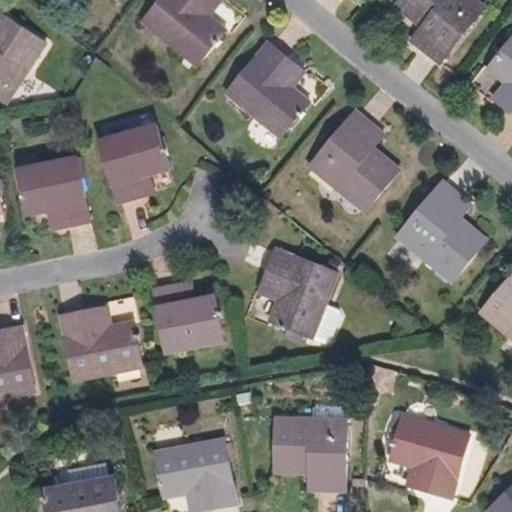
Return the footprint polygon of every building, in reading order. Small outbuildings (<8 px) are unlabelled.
[(211,17),(203,10),(211,0),(163,0),(145,22),(199,67),(229,31),(211,17)] [(211,17),(224,1),(222,0),(211,0),(203,10),(211,17)] [(440,63),(485,7),(475,0),(398,0),(394,5),(422,27),(430,34),(420,47),(440,63)] [(0,99),(13,108),(52,48),(5,16),(0,24),(0,99)] [(420,47),(430,34),(422,27),(411,40),(420,47)] [(280,139),(311,103),(294,88),(286,81),(298,67),(270,43),(227,94),(280,139)] [(511,44),(491,69),(508,84),(511,87),(511,95),(504,105),(511,112),(511,44)] [(294,88),(307,73),(298,67),(286,81),(294,88)] [(504,105),(511,95),(511,87),(508,84),(495,98),(504,105)] [(375,148),(367,141),(378,128),(357,111),(312,167),(368,213),(403,170),(375,148)] [(160,135),(156,124),(135,131),(138,142),(160,135)] [(375,148),(386,134),(378,128),(367,141),(375,148)] [(170,170),(160,135),(138,142),(135,131),(100,142),(119,205),(146,196),(141,180),(151,176),(170,170)] [(92,223),(79,159),(43,166),(45,176),(22,181),(30,216),(51,211),(61,209),(65,228),(92,223)] [(45,176),(43,166),(21,170),(22,181),(45,176)] [(156,194),(151,176),(141,180),(146,196),(156,194)] [(462,219),(454,212),(464,200),(443,182),(397,236),(453,284),(489,241),(462,219)] [(462,219),(472,206),(464,200),(454,212),(462,219)] [(65,228),(61,209),(51,211),(55,230),(65,228)] [(327,304),(340,274),(279,249),(264,283),(283,291),(279,301),(270,321),(313,338),(314,337),(327,342),(331,338),(341,314),(340,309),(327,304)] [(511,277),(483,312),(511,337),(511,277)] [(195,301),(191,283),(181,286),(185,303),(195,301)] [(279,301),(283,291),(264,283),(261,293),(279,301)] [(225,331),(218,296),(195,301),(185,303),(181,286),(155,291),(168,354),(204,346),(202,336),(225,331)] [(112,326),(108,306),(97,309),(101,328),(112,326)] [(143,367),(133,321),(112,326),(101,328),(97,309),(61,316),(74,380),(143,367)] [(0,399),(36,392),(23,328),(0,332),(0,399)] [(228,342),(225,331),(202,336),(204,346),(228,342)] [(348,421),(348,410),(315,409),(314,420),(348,421)] [(453,498),(471,434),(404,415),(391,460),(412,466),(422,469),(417,487),(453,498)] [(347,492),(349,421),(348,421),(314,420),(276,418),(275,473),(311,474),(321,474),(321,492),(347,492)] [(237,505),(224,439),(155,451),(163,497),(186,493),(197,491),(200,511),(237,505)] [(121,511),(115,477),(109,479),(107,463),(67,471),(70,486),(44,491),(47,511),(121,511)] [(417,487),(422,469),(412,466),(406,484),(417,487)] [(321,492),(321,474),(311,474),(310,491),(321,492)] [(511,511),(511,487),(487,511),(488,511),(511,511)] [(195,511),(200,511),(197,491),(186,493),(188,511),(195,511)]
